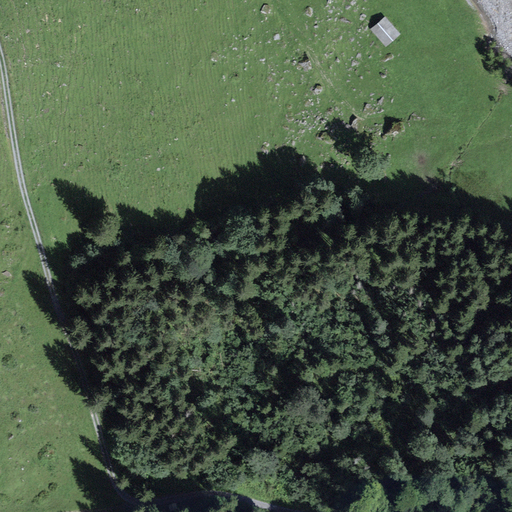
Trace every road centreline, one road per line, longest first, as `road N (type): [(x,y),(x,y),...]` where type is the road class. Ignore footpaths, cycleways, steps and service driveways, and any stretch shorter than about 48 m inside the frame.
road 1 (track): [(0,63),(22,189),(122,495)]
road 2 (track): [(122,495),(143,503),(191,489),(248,491),(306,511)]
